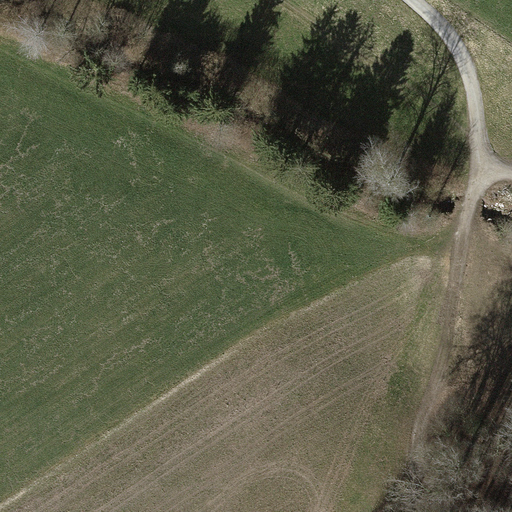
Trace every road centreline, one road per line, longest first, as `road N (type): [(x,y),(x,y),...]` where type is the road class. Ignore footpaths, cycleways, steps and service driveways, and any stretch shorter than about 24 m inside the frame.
road 1 (track): [(481,172),(463,288),(417,460),(429,511)]
road 2 (track): [(293,0),(460,114),(483,116)]
road 3 (track): [(425,0),(476,86),(481,172)]
